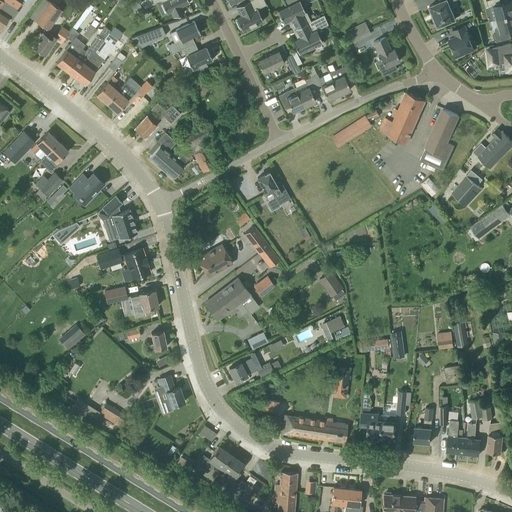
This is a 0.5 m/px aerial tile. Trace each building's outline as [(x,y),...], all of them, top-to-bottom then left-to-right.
[(5,2),(1,0),(0,0),(0,27),(1,29),(10,16),(0,10),(5,2)] [(62,10),(48,0),(42,0),(30,17),(48,30),(62,10)] [(142,0),(140,1),(145,8),(161,0),(167,13),(171,11),(173,17),(184,12),(181,6),(189,2),(188,0),(189,0),(142,0)] [(239,6),(243,15),(236,18),(237,21),(236,21),(239,29),(241,28),(242,31),(263,21),(257,9),(260,7),(256,0),(250,0),(236,7),(239,6)] [(290,24),(293,30),(311,21),(306,12),(305,12),(299,0),(298,0),(278,10),(284,23),(291,19),(292,22),(290,24)] [(433,14),(434,18),(438,26),(455,19),(450,7),(454,6),(451,0),(440,0),(441,1),(429,6),(432,14),(433,14)] [(493,6),(497,18),(511,14),(511,0),(510,0),(501,3),(500,0),(486,0),(489,7),(493,6)] [(137,1),(131,5),(136,10),(141,6),(137,1)] [(81,15),(72,28),(75,31),(85,17),(93,7),(89,4),(81,15)] [(138,15),(142,21),(149,16),(144,10),(138,15)] [(511,14),(497,18),(499,26),(495,29),(496,33),(494,33),(496,42),(511,38),(509,30),(511,28),(511,14)] [(324,15),(311,21),(293,30),(295,29),(299,38),(293,41),(299,53),(322,42),(316,30),(328,24),(324,15)] [(82,34),(89,39),(101,23),(94,18),(82,34)] [(194,21),(175,30),(180,39),(167,45),(171,54),(182,48),(194,42),(192,37),(200,33),(194,21)] [(347,31),(352,42),(370,33),(365,22),(347,31)] [(62,25),(54,35),(51,33),(49,36),(42,32),(33,46),(34,47),(33,48),(38,51),(39,50),(45,54),(55,39),(60,43),(65,36),(66,36),(69,31),(62,25)] [(464,55),(463,53),(474,48),(464,25),(452,30),(455,36),(449,39),(453,50),(452,50),(456,58),(464,55)] [(166,35),(161,26),(131,37),(141,46),(166,35)] [(78,33),(75,31),(72,28),(69,31),(66,36),(72,41),(56,62),(66,69),(82,48),(85,44),(75,37),(78,33)] [(66,69),(75,77),(94,51),(104,39),(98,34),(86,51),(82,48),(66,69)] [(385,67),(379,69),(382,76),(397,69),(394,63),(399,61),(394,49),(391,51),(385,37),(373,42),(385,67)] [(94,51),(75,77),(85,84),(102,61),(98,58),(110,43),(104,39),(94,51)] [(198,50),(194,42),(182,48),(192,69),(200,65),(200,66),(206,63),(206,62),(212,59),(206,46),(198,50)] [(511,69),(511,48),(510,43),(492,48),(492,49),(487,49),(489,65),(506,62),(507,70),(511,69)] [(284,63),(278,50),(258,60),(259,60),(260,60),(265,71),(264,71),(264,72),(284,63)] [(122,61),(121,61),(125,56),(119,52),(115,58),(108,66),(115,71),(122,61)] [(296,65),(291,54),(285,57),(290,67),(296,65)] [(329,73),(332,80),(339,94),(350,89),(344,76),(349,73),(346,65),(329,73)] [(324,92),(328,100),(339,94),(332,80),(325,83),(322,76),(319,78),(316,73),(310,76),(316,89),(319,94),(324,92)] [(107,103),(118,91),(112,85),(117,79),(113,75),(107,81),(96,94),(107,103)] [(319,94),(316,89),(310,76),(304,79),(305,81),(294,86),(295,87),(297,92),(304,106),(315,101),(313,97),(319,94)] [(143,96),(152,86),(147,80),(137,90),(143,96)] [(290,107),(293,111),(304,106),(297,92),(295,87),(283,92),(284,92),(278,95),(285,109),(290,107)] [(107,103),(117,112),(128,100),(134,93),(129,90),(124,96),(118,91),(107,103)] [(385,117),(379,131),(405,143),(425,100),(406,91),(393,121),(385,117)] [(0,121),(9,111),(0,103),(0,121)] [(134,127),(144,136),(157,124),(156,123),(160,118),(158,116),(160,114),(171,124),(180,114),(172,106),(165,110),(157,103),(134,127)] [(447,141),(459,115),(443,108),(419,159),(443,170),(454,144),(447,141)] [(373,118),(379,115),(376,109),(370,112),(371,113),(367,116),(368,119),(373,117),(373,118)] [(338,147),(372,126),(366,116),(332,137),(338,147)] [(191,155),(194,155),(196,159),(197,159),(201,165),(199,166),(203,172),(215,165),(202,142),(211,136),(205,125),(180,139),(182,142),(172,153),(176,156),(175,158),(167,151),(176,142),(173,138),(175,136),(170,131),(168,134),(165,132),(148,151),(151,154),(149,156),(160,166),(159,167),(161,170),(163,168),(173,178),(192,156),(191,155)] [(490,167),(511,144),(511,139),(508,136),(502,130),(501,131),(498,128),(492,134),(496,137),(485,148),(481,143),(473,151),(484,162),(490,167)] [(14,162),(35,141),(24,130),(3,151),(14,162)] [(40,147),(46,153),(58,140),(48,131),(36,143),(37,143),(31,149),(35,153),(40,147)] [(57,162),(68,150),(58,140),(46,153),(39,160),(52,172),(59,164),(57,162)] [(485,175),(477,168),(474,166),(472,168),(452,193),(465,206),(482,188),(478,184),(485,175)] [(276,183),(269,170),(264,173),(257,178),(266,192),(264,194),(268,201),(275,197),(279,204),(290,198),(280,180),(276,183)] [(83,197),(88,201),(105,183),(105,182),(104,183),(92,173),(94,172),(93,171),(85,180),(81,176),(83,173),(83,172),(69,187),(69,188),(70,187),(74,191),(72,193),(73,194),(75,191),(79,196),(80,196),(81,197),(81,198),(83,197)] [(55,172),(48,179),(43,175),(35,183),(40,188),(35,193),(42,200),(47,195),(62,180),(55,172)] [(245,173),(231,180),(241,198),(255,191),(245,173)] [(439,189),(428,177),(420,184),(432,196),(439,189)] [(458,201),(451,195),(445,203),(451,209),(458,201)] [(106,233),(116,230),(119,239),(136,233),(128,210),(119,213),(117,206),(121,203),(114,196),(102,207),(108,214),(111,212),(112,215),(111,215),(112,216),(102,220),(106,233)] [(510,214),(502,204),(471,226),(478,237),(510,214)] [(239,219),(236,221),(240,226),(249,218),(244,212),(240,216),(238,217),(239,219)] [(58,229),(52,234),(60,243),(80,226),(76,222),(58,229)] [(254,226),(244,234),(258,253),(268,244),(254,226)] [(305,227),(299,230),(303,237),(309,234),(305,227)] [(197,257),(208,277),(232,263),(222,244),(197,257)] [(126,260),(132,278),(137,276),(140,278),(144,277),(144,274),(150,272),(147,264),(148,263),(148,262),(147,262),(145,259),(147,258),(146,257),(145,257),(142,248),(120,255),(118,248),(97,255),(101,268),(126,260)] [(318,279),(330,296),(342,288),(330,270),(318,279)] [(267,276),(254,286),(261,295),(274,286),(267,276)] [(71,279),(69,280),(69,281),(72,289),(80,286),(77,277),(71,279)] [(238,278),(221,290),(226,297),(234,292),(241,301),(240,301),(246,309),(254,303),(255,301),(255,299),(245,288),(248,286),(244,282),(242,283),(238,278)] [(107,303),(127,299),(124,286),(104,290),(107,303)] [(130,295),(134,311),(158,306),(154,290),(130,295)] [(240,301),(241,301),(234,292),(226,297),(221,290),(205,303),(217,319),(240,301)] [(345,326),(340,316),(326,322),(331,332),(345,326)] [(457,347),(468,345),(464,319),(453,321),(457,347)] [(59,339),(67,348),(84,333),(76,323),(59,339)] [(159,324),(149,326),(153,344),(145,345),(147,351),(155,349),(154,349),(167,346),(163,330),(161,330),(159,324)] [(348,326),(333,333),(337,342),(344,339),(352,335),(350,329),(348,326)] [(140,336),(138,328),(122,332),(123,337),(127,336),(128,339),(140,336)] [(268,341),(263,331),(247,339),(252,349),(268,341)] [(454,349),(451,331),(437,333),(439,351),(454,349)] [(502,333),(492,332),(494,344),(504,343),(502,333)] [(404,355),(401,337),(393,338),(396,357),(404,355)] [(389,347),(388,338),(360,342),(361,351),(389,347)] [(282,346),(279,341),(270,346),(272,351),(282,346)] [(423,353),(417,358),(421,363),(427,358),(423,353)] [(272,370),(269,363),(257,369),(251,357),(241,362),(240,362),(229,367),(235,380),(247,374),(246,374),(257,369),(261,376),(272,370)] [(446,383),(462,381),(459,365),(444,367),(446,383)] [(347,398),(350,371),(337,369),(334,396),(347,398)] [(174,388),(169,375),(157,379),(160,386),(163,384),(166,391),(165,391),(168,398),(163,400),(159,401),(163,413),(173,410),(171,406),(184,401),(179,386),(174,388)] [(406,404),(410,404),(411,391),(399,390),(396,413),(404,414),(406,404)] [(370,392),(364,391),(361,426),(368,426),(367,437),(381,438),(382,420),(378,419),(378,413),(370,413),(371,396),(369,396),(370,392)] [(105,405),(102,410),(78,396),(72,406),(96,420),(99,414),(116,423),(121,414),(105,405)] [(266,410),(280,412),(281,400),(268,398),(266,410)] [(478,398),(469,400),(473,418),(482,416),(478,398)] [(446,451),(458,452),(460,428),(458,428),(459,420),(447,419),(447,406),(440,406),(440,423),(449,423),(446,451)] [(415,426),(414,441),(430,443),(431,428),(431,427),(432,420),(433,408),(426,407),(424,427),(415,426)] [(491,407),(482,408),(483,419),(492,418),(491,407)] [(345,442),(347,424),(284,414),(281,432),(345,442)] [(382,420),(381,438),(394,440),(396,421),(397,415),(387,414),(387,420),(382,420)] [(504,421),(490,423),(487,450),(503,452),(504,445),(501,445),(504,422),(504,421)] [(460,428),(458,452),(478,455),(480,438),(475,438),(476,424),(468,423),(467,437),(462,437),(463,429),(460,428)] [(217,474),(231,454),(218,446),(209,458),(203,454),(196,465),(207,473),(214,463),(221,468),(217,474)] [(238,446),(235,453),(248,460),(251,453),(238,446)] [(231,454),(217,474),(224,480),(222,483),(227,486),(226,488),(221,484),(218,488),(223,492),(222,493),(234,501),(246,484),(234,476),(243,463),(231,454)] [(181,456),(177,462),(183,466),(187,460),(181,456)] [(272,503),(278,503),(277,511),(293,511),(297,472),(281,471),(280,484),(275,484),(274,494),(273,494),(272,503)] [(337,503),(345,504),(347,488),(333,486),(331,511),(336,511),(337,503)] [(347,488),(345,504),(344,511),(361,511),(362,505),(359,505),(361,489),(347,488)] [(413,511),(415,496),(392,494),(391,492),(386,492),(385,494),(384,494),(382,511),(391,511),(390,511),(413,511)] [(442,511),(443,498),(424,497),(423,511),(442,511)]
